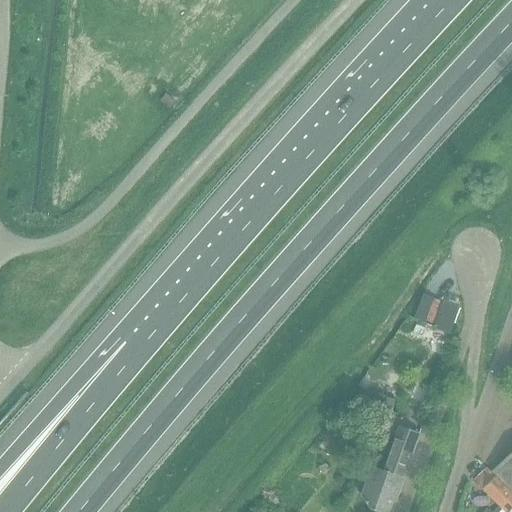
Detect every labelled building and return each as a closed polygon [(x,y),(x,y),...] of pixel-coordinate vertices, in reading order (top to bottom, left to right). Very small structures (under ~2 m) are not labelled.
[(384,450),(392,427),(378,422),(370,445),(384,450)] [(379,463),(377,467),(403,477),(419,432),(399,425),(394,439),(385,465),(379,463)] [(511,491),(511,451),(492,471),(511,491)] [(390,511),(403,477),(377,467),(372,465),(361,494),(370,510),(376,511),(390,511)] [(473,480),(500,507),(511,494),(511,493),(486,467),(473,480)] [(511,511),(511,494),(500,507),(504,511),(511,511)]
